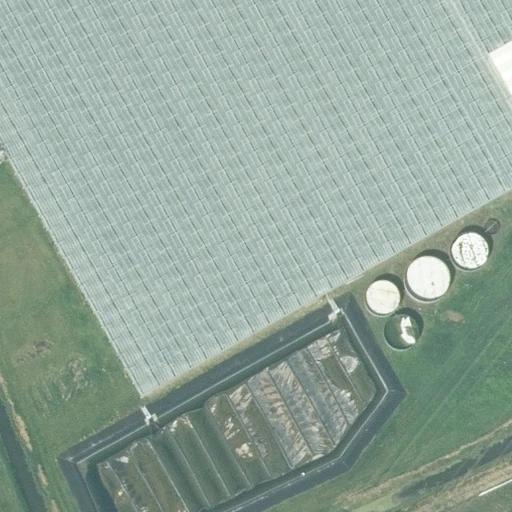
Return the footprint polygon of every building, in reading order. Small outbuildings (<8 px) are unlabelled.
[(511,0),(0,0),(0,150),(141,401),(511,191),(511,0)] [(457,269),(464,272),(473,272),(481,268),(486,261),(487,253),(485,244),(478,237),(470,234),(460,236),(453,242),(450,249),(450,256),(452,263),(457,269)] [(448,282),(448,281),(448,275),(446,272),(442,266),(438,262),(435,261),(427,259),(423,259),(417,261),(410,265),(406,272),(404,276),(404,280),(405,289),(409,295),(413,299),(416,301),(424,303),(432,302),(437,300),(440,298),(443,294),(446,291),(448,286),(448,282)] [(365,296),(365,304),(368,311),(374,315),(381,317),(389,316),(395,311),(399,305),(399,297),(396,290),(390,285),(383,283),(375,284),(368,289),(365,296)] [(417,336),(417,335),(416,328),(413,324),(410,321),(406,319),(401,318),(395,319),(391,321),(388,323),(385,328),(384,335),(385,342),(388,347),(391,349),(395,351),(400,352),(406,351),(410,349),(413,347),(416,342),(417,336)]
